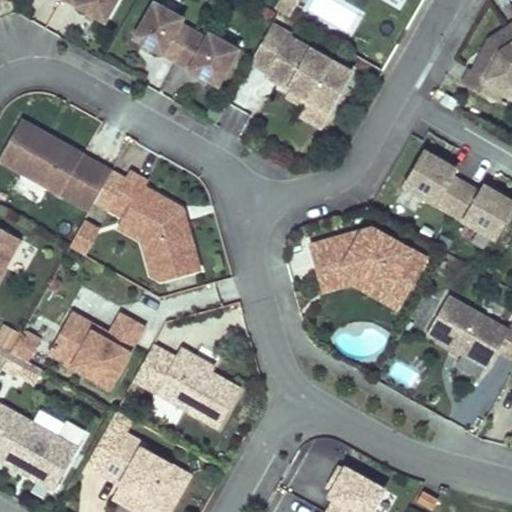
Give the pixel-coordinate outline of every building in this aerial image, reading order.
[(65,0),(102,21),(113,0),(65,0)] [(278,0),(275,8),(288,15),(296,0),(278,0)] [(133,38),(175,62),(192,32),(178,24),(181,19),(153,3),(133,38)] [(293,33),(273,22),(251,61),(269,72),(267,75),(292,90),(329,111),(352,71),(291,36),(293,33)] [(511,29),(510,26),(490,40),(485,48),(488,50),(477,71),(471,68),(463,83),(498,101),(505,86),(511,89),(511,29)] [(205,39),(192,32),(175,62),(216,86),(236,51),(208,34),(205,39)] [(329,111),(292,90),(289,96),(306,106),(301,115),(321,126),(329,111)] [(45,132),(20,118),(0,153),(0,158),(88,209),(111,170),(67,144),(64,149),(42,137),(45,132)] [(45,132),(42,137),(64,149),(67,144),(45,132)] [(421,153),(401,188),(492,239),(511,204),(481,187),(478,192),(449,175),(452,170),(421,153)] [(145,179),(129,170),(109,207),(124,216),(128,208),(142,216),(132,233),(140,238),(150,273),(160,278),(198,267),(185,219),(179,221),(177,214),(181,207),(142,184),(145,179)] [(142,216),(128,208),(124,216),(118,226),(132,233),(142,216)] [(98,226),(84,218),(68,244),(83,252),(98,226)] [(0,267),(18,236),(0,225),(0,267)] [(412,289),(430,258),(376,227),(315,244),(325,284),(348,278),(353,269),(391,291),(397,280),(412,289)] [(83,252),(68,244),(59,260),(75,269),(84,253),(83,252)] [(401,309),(412,289),(397,280),(391,291),(353,269),(348,278),(325,284),(327,291),(357,283),(401,309)] [(511,331),(452,297),(431,333),(492,368),(511,333),(511,331)] [(112,340),(126,315),(121,312),(110,332),(71,311),(68,316),(112,340)] [(112,340),(68,316),(49,351),(109,385),(143,325),(126,315),(112,340)] [(133,378),(155,390),(177,351),(156,339),(133,378)] [(0,343),(0,363),(5,355),(9,348),(0,343)] [(195,355),(180,346),(177,351),(155,390),(218,426),(240,387),(211,371),(192,360),(195,355)] [(25,357),(9,348),(5,355),(21,364),(25,357)] [(21,364),(5,355),(0,363),(0,364),(15,374),(21,364)] [(195,355),(192,360),(211,371),(214,366),(195,355)] [(419,371),(397,358),(387,375),(409,388),(419,371)] [(56,434),(0,401),(0,457),(21,470),(24,464),(33,469),(29,475),(52,487),(76,446),(74,445),(56,434)] [(85,462),(102,472),(126,431),(134,418),(116,408),(85,462)] [(65,418),(56,434),(74,445),(83,429),(65,418)] [(144,442),(126,431),(102,472),(120,483),(148,499),(141,511),(167,511),(189,473),(141,446),(144,442)] [(372,511),(389,484),(350,462),(349,465),(338,484),(334,491),(340,494),(329,511),(372,511)] [(333,481),(338,484),(349,465),(344,462),(333,481)] [(24,464),(21,470),(29,475),(33,469),(24,464)] [(148,499),(120,483),(113,496),(141,511),(148,499)] [(424,489),(418,501),(433,508),(439,497),(424,489)]
